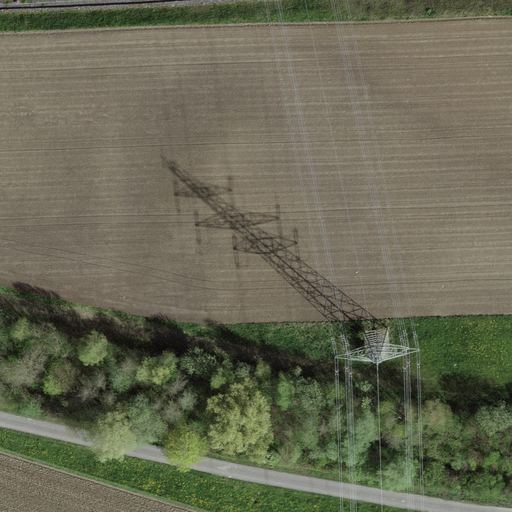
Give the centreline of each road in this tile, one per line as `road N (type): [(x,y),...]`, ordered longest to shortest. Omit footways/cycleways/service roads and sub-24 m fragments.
road 1 (track): [(442,511),(0,418)]
road 2 (track): [(376,377),(0,301)]
